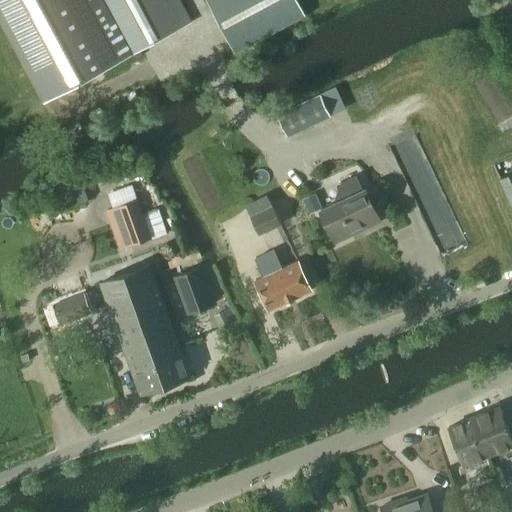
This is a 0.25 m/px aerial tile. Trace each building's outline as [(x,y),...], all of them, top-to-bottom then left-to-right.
[(0,0),(0,8),(47,98),(190,22),(178,0),(0,0)] [(303,13),(296,0),(206,0),(234,50),(303,13)] [(321,94),(277,114),(287,136),(331,115),(321,94)] [(336,202),(321,209),(335,239),(352,232),(362,227),(363,229),(380,221),(374,208),(376,207),(380,195),(366,190),(365,188),(363,189),(362,189),(354,174),(340,182),(337,191),(339,192),(336,202)] [(85,199),(77,177),(59,183),(51,186),(59,209),(85,199)] [(130,244),(151,236),(137,198),(116,206),(130,244)] [(258,233),(280,223),(272,205),(250,215),(258,233)] [(297,259),(281,267),(273,249),(255,258),(264,275),(255,279),(269,308),(311,288),(297,259)] [(160,357),(179,350),(150,266),(101,283),(132,372),(161,361),(160,357)] [(188,315),(213,306),(200,269),(176,278),(188,315)] [(89,312),(81,294),(40,311),(47,328),(89,312)] [(237,315),(234,307),(222,312),(225,320),(237,315)] [(188,375),(179,350),(160,357),(161,361),(132,372),(139,393),(188,375)] [(474,416),(488,454),(511,444),(511,438),(500,406),(474,416)] [(463,463),(488,454),(474,416),(449,425),(463,463)] [(432,511),(426,494),(403,501),(402,498),(381,505),(383,511),(432,511)]
